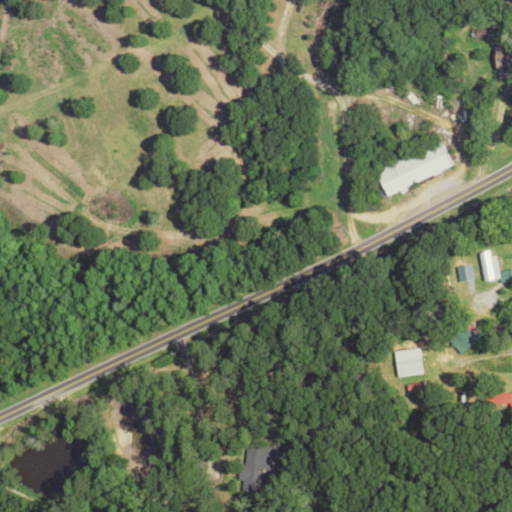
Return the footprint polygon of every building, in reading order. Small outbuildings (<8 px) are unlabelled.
[(491,70),(511,70),(511,45),(491,45),(491,70)] [(380,193),(448,168),(439,144),(371,168),(380,193)] [(489,267),(493,266),(490,250),(477,252),(482,281),(492,279),(489,267)] [(480,334),(467,320),(446,340),(460,354),(480,334)] [(396,377),(421,373),(417,348),(392,352),(396,377)] [(511,392),(493,393),(494,410),(511,409),(511,392)] [(279,447),(245,443),(240,481),(243,481),(242,490),(261,492),(264,468),(277,469),(279,447)]
